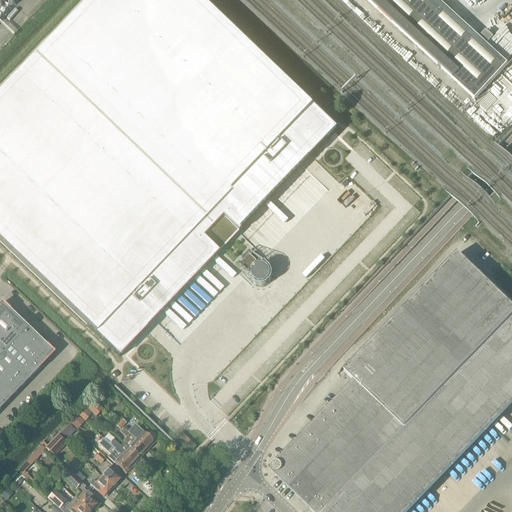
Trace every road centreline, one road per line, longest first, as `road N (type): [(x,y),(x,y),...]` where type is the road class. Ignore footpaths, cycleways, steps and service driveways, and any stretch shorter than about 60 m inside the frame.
road 1 (tertiary): [(247,468),(313,363),(511,154)]
road 2 (unknown): [(255,102),(311,176),(137,368)]
